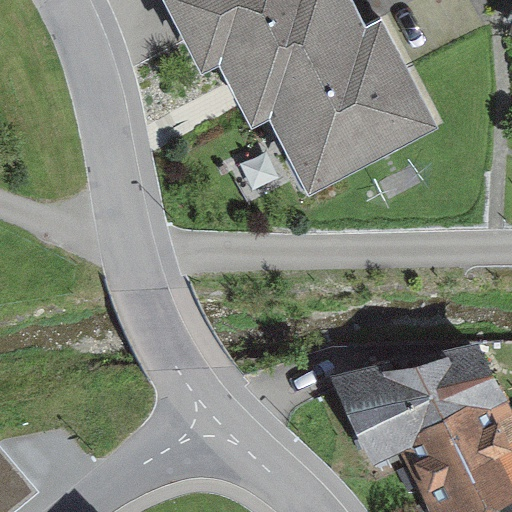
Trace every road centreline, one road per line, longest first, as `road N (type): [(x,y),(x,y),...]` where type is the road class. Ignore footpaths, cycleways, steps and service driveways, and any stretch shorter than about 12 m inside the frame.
road 1 (unclassified): [(212,419),(181,377),(141,275),(95,82),(65,0)]
road 2 (residential): [(212,419),(85,511)]
road 3 (unclassified): [(316,511),(212,419)]
